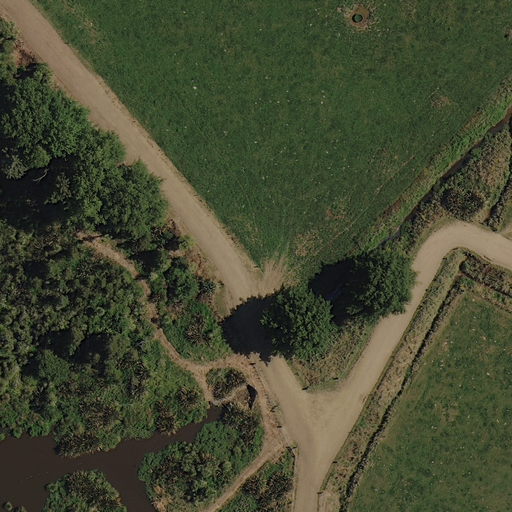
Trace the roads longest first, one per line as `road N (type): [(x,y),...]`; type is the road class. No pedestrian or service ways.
road 1 (track): [(27,0),(274,261),(345,470)]
road 2 (track): [(511,269),(445,237),(345,470),(340,511)]
